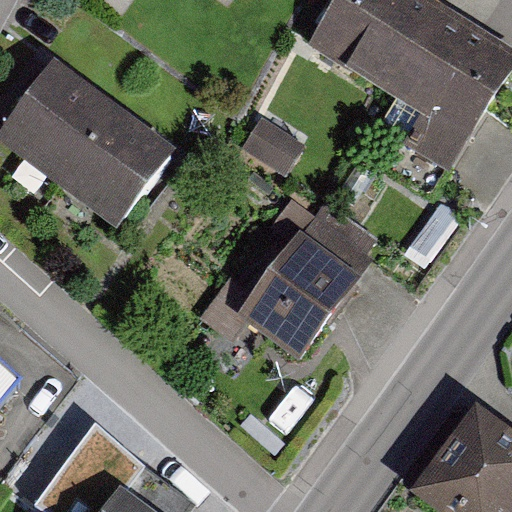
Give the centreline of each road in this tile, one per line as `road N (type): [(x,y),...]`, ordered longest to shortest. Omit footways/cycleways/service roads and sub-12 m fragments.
road 1 (residential): [(271,511),(0,260)]
road 2 (tertiary): [(511,264),(334,511)]
